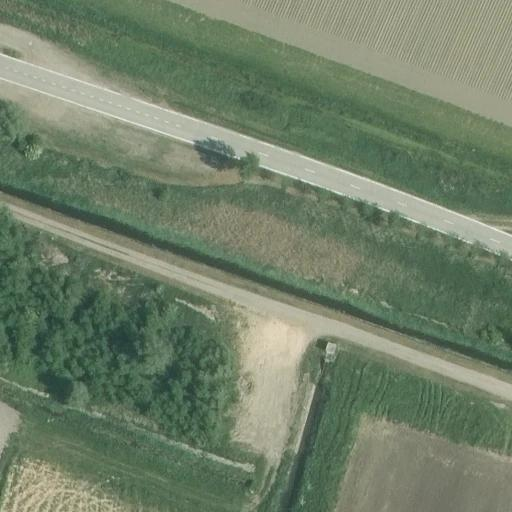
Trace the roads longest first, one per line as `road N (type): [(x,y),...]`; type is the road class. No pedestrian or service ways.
road 1 (tertiary): [(511,255),(0,67)]
road 2 (track): [(0,206),(511,386)]
